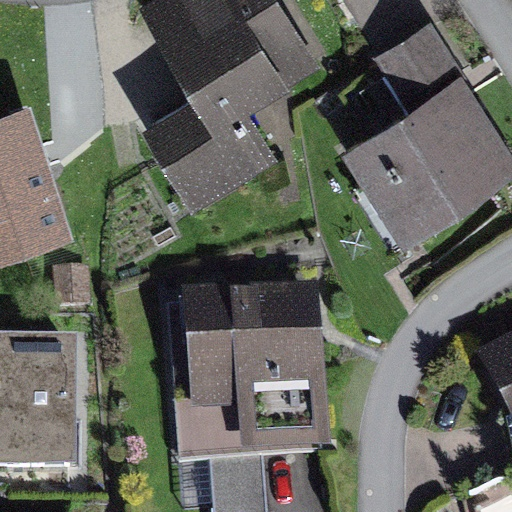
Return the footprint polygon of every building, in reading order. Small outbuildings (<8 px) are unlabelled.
[(250,102),(322,63),(284,0),(141,0),(195,86),(144,115),(193,200),(278,151),(250,102)] [(405,236),(511,168),(511,147),(430,16),(376,52),(404,97),(341,139),(405,236)] [(0,249),(74,226),(31,94),(0,103),(0,249)] [(89,266),(53,267),(56,306),(92,304),(89,266)] [(266,511),(261,457),(333,451),(319,281),(184,289),(185,305),(170,304),(180,464),(208,461),(213,511),(266,511)] [(0,466),(80,469),(81,335),(0,334),(0,466)] [(511,335),(476,353),(511,423),(511,335)]
